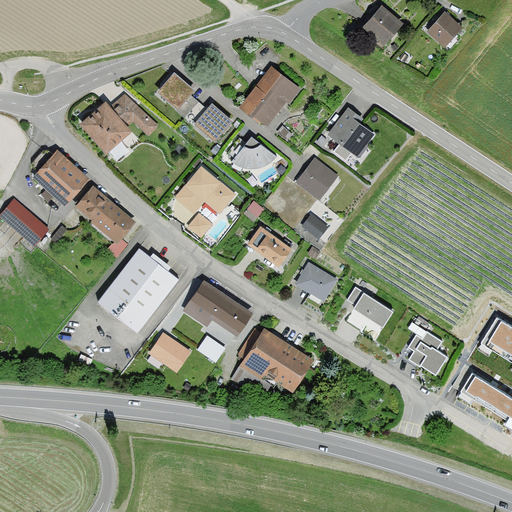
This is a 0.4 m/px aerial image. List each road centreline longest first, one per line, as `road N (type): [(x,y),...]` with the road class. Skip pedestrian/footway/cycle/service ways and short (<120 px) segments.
road 1 (residential): [(40,105),(67,144),(200,259),(501,442)]
road 2 (trunk): [(511,502),(415,467),(262,428),(0,397)]
road 3 (tertiary): [(511,183),(283,32)]
road 4 (tertiary): [(283,32),(259,26),(210,38),(40,105)]
road 5 (primary): [(0,406),(92,435),(109,472),(98,511)]
